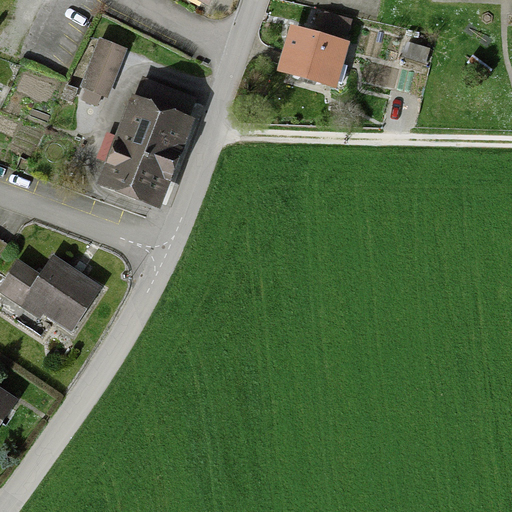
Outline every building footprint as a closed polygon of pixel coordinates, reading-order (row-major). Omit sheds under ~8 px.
[(232,0),(184,0),(222,20),(232,0)] [(359,49),(297,30),(283,77),(345,95),(359,49)] [(119,47),(99,40),(83,87),(102,94),(119,47)] [(197,102),(143,82),(131,112),(136,113),(109,185),(159,203),(197,102)] [(0,257),(8,246),(0,240),(0,257)] [(51,259),(39,278),(21,267),(1,300),(44,326),(49,318),(78,336),(105,292),(51,259)] [(0,433),(20,401),(0,389),(0,433)]
